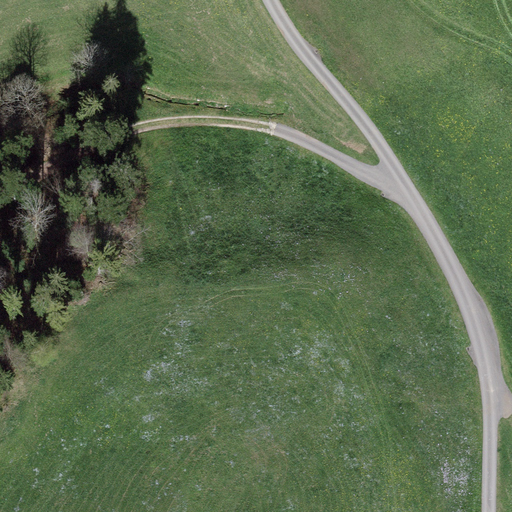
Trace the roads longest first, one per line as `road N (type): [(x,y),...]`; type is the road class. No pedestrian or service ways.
road 1 (track): [(490,511),(488,377),(460,284),(373,135),(270,0)]
road 2 (track): [(0,208),(108,135),(187,120),(290,133),(369,175),(400,176)]
